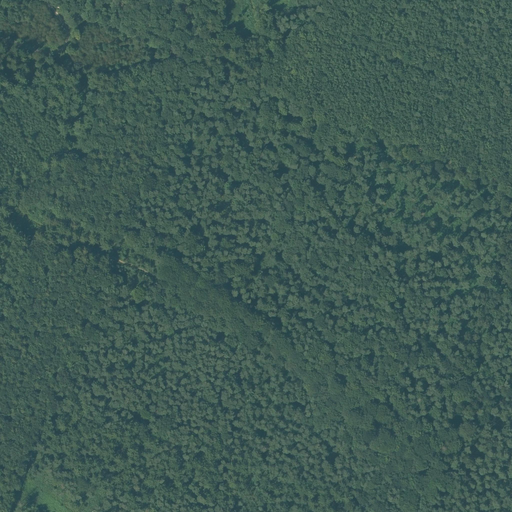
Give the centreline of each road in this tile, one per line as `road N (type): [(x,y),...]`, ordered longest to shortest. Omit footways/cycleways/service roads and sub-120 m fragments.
road 1 (track): [(113,254),(190,62)]
road 2 (track): [(59,50),(87,77),(92,122),(83,144),(32,186),(20,210)]
road 3 (track): [(48,0),(66,28),(59,50),(0,35)]
